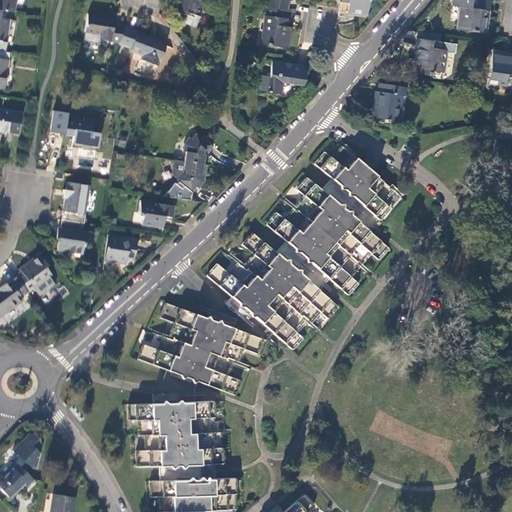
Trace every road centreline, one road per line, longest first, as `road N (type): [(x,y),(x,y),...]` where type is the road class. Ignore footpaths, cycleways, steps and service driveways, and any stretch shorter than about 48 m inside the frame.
road 1 (residential): [(82,342),(317,112)]
road 2 (unclassified): [(317,112),(441,190),(478,267),(497,288)]
road 3 (residential): [(115,511),(42,399)]
